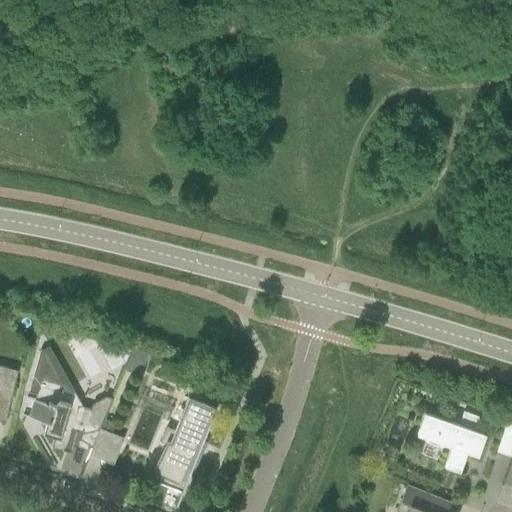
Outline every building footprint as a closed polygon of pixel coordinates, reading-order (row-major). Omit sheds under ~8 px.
[(78,334),(74,336),(81,348),(95,340),(96,339),(78,334)] [(84,462),(88,454),(99,428),(110,399),(105,397),(91,404),(90,408),(78,405),(72,394),(71,393),(70,395),(57,392),(59,384),(39,350),(28,392),(35,394),(34,399),(26,397),(26,399),(34,401),(29,416),(22,414),(21,415),(45,422),(42,434),(51,436),(48,447),(67,452),(70,441),(90,447),(84,462)] [(0,421),(4,422),(17,371),(0,366),(0,421)] [(215,408),(213,407),(187,396),(174,429),(165,426),(159,442),(167,445),(153,481),(181,492),(215,408)] [(436,445),(445,445),(450,447),(443,466),(458,472),(465,453),(476,457),(484,434),(473,430),(478,417),(462,411),(458,425),(423,413),(415,435),(422,437),(428,442),(436,445)] [(511,420),(507,419),(502,432),(511,435),(511,420)] [(123,438),(99,428),(88,454),(112,464),(123,438)] [(406,484),(395,511),(398,511),(446,511),(450,503),(450,502),(406,484)]
